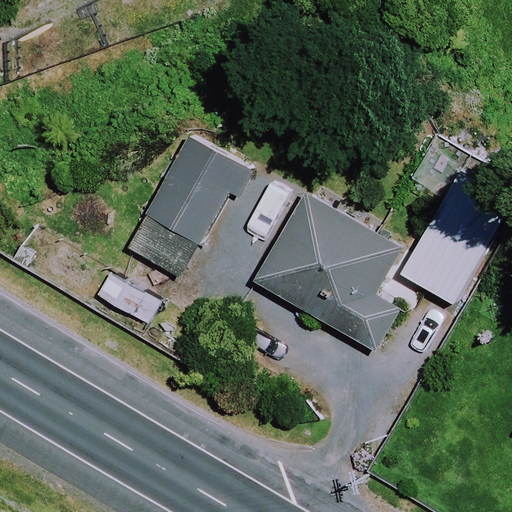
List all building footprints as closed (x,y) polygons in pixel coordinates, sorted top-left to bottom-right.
[(254,165),(201,136),(139,247),(192,277),(254,165)] [(511,217),(511,192),(470,167),(406,272),(459,305),(511,217)] [(134,176),(65,201),(79,238),(147,213),(134,176)] [(408,247),(316,193),(264,281),(380,349),(411,297),(387,283),(408,247)] [(192,331),(162,313),(168,302),(121,273),(107,296),(112,299),(103,314),(175,358),(192,331)]
